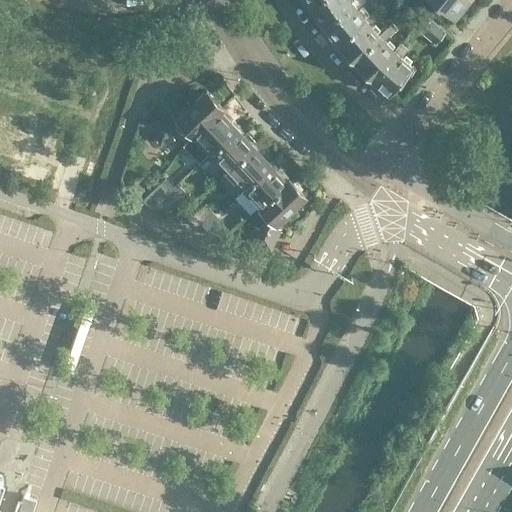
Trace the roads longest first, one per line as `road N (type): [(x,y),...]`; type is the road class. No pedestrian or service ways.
road 1 (tertiary): [(247,46),(250,70),(325,155),(409,220),(511,280)]
road 2 (tertiary): [(382,167),(348,147),(247,46)]
road 3 (residential): [(406,133),(344,83),(285,0)]
road 4 (primary): [(511,353),(422,511)]
road 5 (residential): [(511,8),(406,133)]
road 6 (tertiary): [(511,240),(382,167)]
